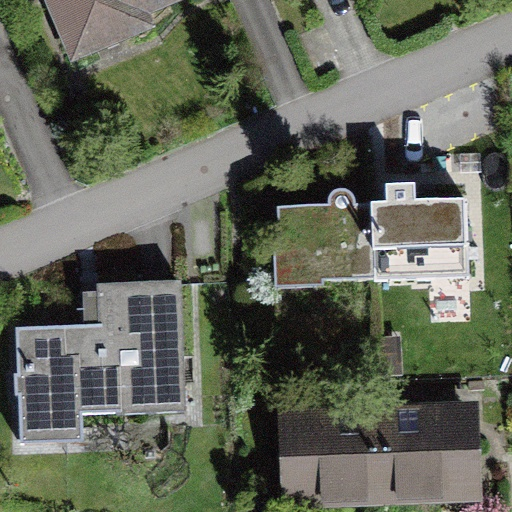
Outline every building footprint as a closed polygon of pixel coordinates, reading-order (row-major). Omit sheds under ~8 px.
[(212,0),(51,0),(82,71),(167,35),(162,22),(212,0)] [(473,206),(375,209),(377,284),(475,281),(473,206)] [(285,287),(377,284),(375,209),(283,211),(285,287)] [(87,326),(25,329),(32,449),(95,446),(93,415),(192,410),(186,286),(86,291),(87,326)] [(481,413),(379,417),(383,506),(485,501),(481,413)] [(291,510),(383,506),(379,417),(287,422),(291,510)]
